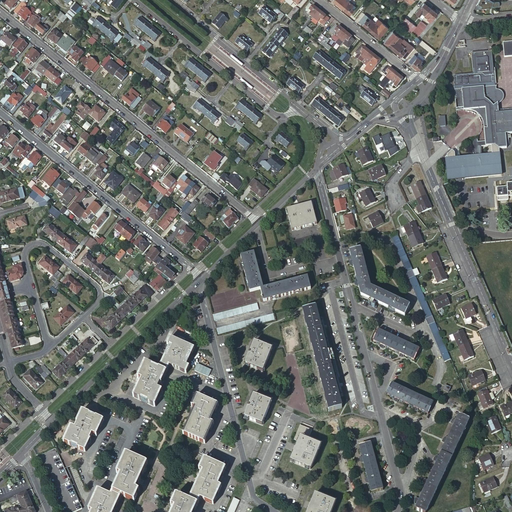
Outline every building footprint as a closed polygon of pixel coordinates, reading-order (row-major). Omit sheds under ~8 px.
[(19,0),(8,0),(5,5),(11,10),(14,7),(15,8),(17,5),(16,4),(19,0)] [(122,0),(115,0),(111,5),(117,10),(124,2),(122,0)] [(333,0),(344,8),(350,1),(348,0),(333,0)] [(91,5),(96,9),(98,11),(102,6),(97,1),(95,4),(93,2),(91,5)] [(350,1),(344,8),(351,14),(354,10),(352,8),(354,5),(350,1)] [(71,9),(77,15),(83,10),(76,3),(71,9)] [(88,3),(86,5),(87,6),(82,11),(85,14),(89,10),(87,9),(89,7),(94,11),(96,9),(91,5),(88,3)] [(425,16),(431,9),(424,3),(416,13),(419,15),(421,13),(425,16)] [(20,4),(14,12),(18,15),(24,8),(20,4)] [(296,6),(287,17),(291,20),(300,10),(296,6)] [(314,18),(319,11),(313,6),(309,10),(312,12),(310,14),(309,15),(313,17),(311,19),(312,20),(314,18)] [(264,7),(258,14),(269,23),(273,19),(273,20),(276,16),(264,7)] [(24,8),(18,15),(25,21),(31,13),(24,8)] [(284,16),(277,9),(275,11),(279,15),(277,17),(281,20),(284,16)] [(437,14),(431,9),(425,16),(428,18),(427,20),(430,22),(437,14)] [(319,11),(314,18),(318,22),(318,21),(324,26),(329,19),(319,11)] [(220,13),(212,23),(219,29),(225,21),(226,22),(228,19),(220,13)] [(60,19),(59,20),(64,23),(68,18),(64,14),(60,19)] [(359,21),(369,29),(375,22),(365,14),(359,21)] [(32,15),(30,17),(31,18),(28,22),(29,23),(29,24),(35,29),(41,22),(32,15)] [(146,33),(151,26),(141,17),(134,25),(137,27),(138,26),(146,33)] [(96,27),(104,33),(109,26),(99,18),(92,26),(95,28),(96,27)] [(406,18),(401,23),(411,31),(412,32),(417,26),(406,18)] [(309,19),(302,29),(303,30),(311,21),(309,19)] [(375,22),(369,29),(379,37),(387,28),(377,19),(375,22)] [(43,20),(36,29),(44,36),(49,29),(45,26),(45,27),(42,25),(45,21),(43,20)] [(412,32),(418,37),(427,26),(421,21),(417,26),(412,32)] [(335,31),(338,26),(336,24),(330,31),(335,36),(337,33),(335,31)] [(109,26),(104,33),(111,39),(110,40),(113,43),(120,35),(109,26)] [(161,34),(151,26),(146,33),(153,39),(152,40),(155,42),(161,34)] [(339,39),(345,32),(338,26),(335,31),(337,33),(335,36),(337,37),(339,39)] [(282,29),(272,40),(280,46),(289,35),(282,29)] [(48,38),(57,45),(63,37),(55,30),(48,38)] [(96,31),(91,37),(96,41),(101,35),(96,31)] [(352,37),(345,32),(339,39),(344,43),(343,44),(349,48),(355,41),(352,38),(352,37)] [(385,41),(395,50),(403,40),(393,32),(385,41)] [(10,48),(17,40),(7,33),(1,40),(1,41),(0,42),(0,43),(5,47),(7,45),(10,48)] [(322,34),(317,41),(327,49),(330,46),(328,44),(323,40),(325,37),(322,34)] [(63,37),(57,45),(62,50),(62,48),(68,53),(75,43),(65,35),(63,37)] [(242,35),(235,43),(247,52),(250,48),(251,49),(254,45),(242,35)] [(395,50),(402,55),(405,58),(415,46),(405,38),(403,40),(395,50)] [(27,45),(20,39),(13,47),(15,49),(13,52),(17,54),(19,52),(21,54),(27,45)] [(280,46),(272,40),(263,52),(270,58),(280,46)] [(511,41),(503,42),(504,57),(511,56),(511,41)] [(147,42),(143,46),(149,51),(153,46),(147,42)] [(78,43),(68,54),(73,58),(72,59),(77,63),(84,54),(77,48),(80,44),(78,43)] [(365,60),(371,53),(361,45),(355,52),(358,54),(356,57),(359,60),(361,57),(365,60)] [(32,49),(26,57),(28,59),(25,62),(29,65),(31,62),(33,64),(40,55),(32,49)] [(182,51),(173,54),(175,60),(179,59),(179,60),(185,58),(182,51)] [(313,58),(327,69),(333,62),(319,51),(313,58)] [(473,157),(496,154),(496,149),(499,149),(507,148),(506,134),(511,133),(511,112),(498,113),(497,104),(493,107),(492,106),(492,105),(491,104),(489,103),(488,102),(487,101),(485,99),(483,98),(481,97),(480,88),(476,88),(475,85),(496,83),(495,72),(493,72),(492,51),(471,53),(473,74),(454,75),(455,87),(454,87),(456,108),(465,108),(465,110),(466,110),(467,110),(468,110),(470,111),(472,111),(474,112),(475,113),(477,114),(478,115),(481,118),(481,119),(483,122),(483,124),(484,127),(485,142),(478,143),(477,137),(474,139),(473,140),(471,141),(472,150),(473,150),(473,157)] [(298,53),(294,57),(299,61),(302,56),(298,53)] [(365,60),(363,63),(368,67),(365,70),(370,75),(381,61),(371,53),(365,60)] [(409,62),(412,64),(418,57),(415,55),(409,62)] [(85,56),(80,62),(94,74),(101,66),(99,64),(100,63),(97,61),(96,62),(90,56),(88,59),(85,56)] [(418,57),(412,64),(419,69),(422,65),(420,63),(422,60),(418,57)] [(108,58),(101,66),(115,77),(115,76),(121,69),(108,58)] [(146,67),(154,74),(159,67),(149,58),(142,66),(145,69),(146,67)] [(196,74),(202,67),(191,58),(185,66),(187,68),(188,67),(196,74)] [(15,61),(8,69),(12,72),(16,66),(18,64),(15,61)] [(44,75),(51,67),(44,61),(37,69),(44,75)] [(333,62),(327,69),(340,80),(346,73),(333,62)] [(8,69),(4,66),(2,68),(8,73),(6,76),(9,79),(14,73),(12,72),(8,69)] [(386,73),(390,68),(387,66),(382,72),(387,77),(389,75),(386,73)] [(61,75),(51,67),(44,75),(50,80),(53,83),(54,83),(55,83),(59,77),(61,75)] [(159,67),(154,74),(161,80),(160,81),(163,83),(170,75),(159,67)] [(212,75),(202,67),(196,74),(203,80),(202,81),(205,83),(212,75)] [(391,81),(397,74),(390,68),(386,73),(389,75),(387,77),(391,81)] [(24,81),(31,72),(28,69),(25,73),(23,71),(18,77),(24,81)] [(128,74),(121,69),(115,76),(122,82),(128,74)] [(130,79),(134,81),(139,75),(135,72),(130,79)] [(21,84),(24,81),(18,77),(14,73),(9,79),(5,84),(10,88),(9,89),(13,92),(17,87),(11,82),(14,78),(21,84)] [(403,79),(397,74),(391,81),(395,84),(394,86),(396,88),(403,79)] [(181,85),(184,81),(180,77),(176,82),(181,85)] [(293,77),(287,84),(298,94),(301,90),(302,90),(305,87),(304,86),(306,84),(302,80),(299,83),(293,77)] [(496,86),(496,83),(475,85),(476,88),(480,88),(481,97),(483,98),(485,99),(487,101),(488,102),(489,103),(491,104),(492,105),(492,106),(493,107),(497,104),(498,103),(499,103),(500,103),(501,102),(502,102),(502,101),(503,100),(503,98),(503,97),(503,96),(503,95),(503,94),(502,93),(502,92),(501,92),(500,91),(498,91),(497,90),(496,90),(496,86)] [(33,89),(33,90),(35,92),(37,90),(45,96),(47,94),(37,85),(33,89)] [(23,94),(26,97),(33,90),(33,89),(30,86),(23,94)] [(66,87),(56,99),(62,104),(72,92),(66,87)] [(362,94),(360,96),(372,106),(375,102),(375,103),(378,99),(367,89),(362,94)] [(381,93),(386,97),(390,93),(384,89),(381,93)] [(131,90),(122,101),(133,110),(142,100),(138,97),(139,96),(131,90)] [(0,102),(4,105),(7,102),(8,100),(8,99),(11,96),(7,93),(0,102)] [(8,100),(7,102),(10,104),(11,103),(16,107),(23,97),(19,94),(17,97),(13,94),(8,100)] [(311,105),(325,116),(331,109),(317,98),(311,105)] [(197,109),(205,115),(211,108),(200,100),(194,108),(196,110),(197,109)] [(247,115),(252,108),(242,100),(235,108),(238,110),(239,109),(247,115)] [(20,111),(24,114),(25,114),(24,116),(28,119),(36,109),(28,102),(20,111)] [(150,102),(143,110),(153,118),(160,110),(150,102)] [(173,103),(168,108),(172,112),(177,106),(173,103)] [(76,115),(84,121),(89,114),(91,111),(83,104),(79,110),(80,110),(76,115)] [(105,114),(96,106),(91,111),(89,114),(98,122),(105,114)] [(49,116),(52,119),(59,110),(56,108),(49,116)] [(211,108),(205,115),(213,122),(212,123),(215,125),(221,117),(211,108)] [(263,117),(252,108),(247,115),(254,121),(253,123),(256,125),(263,117)] [(331,109),(325,116),(338,127),(344,120),(331,109)] [(59,110),(52,119),(54,121),(61,112),(59,110)] [(37,114),(31,122),(39,128),(47,119),(39,112),(37,114)] [(165,117),(157,127),(165,133),(171,127),(167,123),(168,122),(166,120),(168,119),(165,117)] [(235,122),(230,117),(226,122),(231,126),(232,125),(235,122)] [(72,121),(68,118),(62,125),(59,129),(65,133),(68,129),(66,127),(72,121)] [(348,118),(344,127),(351,129),(354,121),(348,118)] [(115,141),(125,129),(116,121),(109,129),(113,132),(107,140),(113,144),(115,141)] [(57,130),(58,131),(59,129),(62,125),(58,122),(52,129),(49,127),(44,133),(51,138),(56,132),(55,132),(57,130)] [(82,128),(87,131),(91,126),(87,122),(82,128)] [(182,125),(175,133),(186,142),(186,141),(187,143),(194,135),(182,125)] [(3,140),(9,133),(1,126),(0,127),(0,137),(3,140)] [(96,128),(90,135),(93,138),(99,131),(96,128)] [(282,132),(275,140),(278,142),(279,141),(287,148),(292,141),(282,132)] [(209,133),(206,137),(215,145),(218,140),(213,136),(209,133)] [(54,142),(61,147),(66,140),(64,138),(65,136),(64,134),(62,136),(60,135),(54,142)] [(242,134),(236,141),(244,148),(246,151),(253,143),(242,134)] [(395,148),(389,134),(380,138),(386,152),(395,148)] [(13,149),(19,141),(11,135),(3,145),(7,148),(9,145),(13,149)] [(66,140),(74,147),(72,149),(73,149),(77,144),(69,137),(66,140)] [(66,140),(61,147),(69,154),(73,149),(72,149),(74,147),(66,140)] [(132,142),(126,150),(134,156),(140,148),(132,142)] [(32,150),(28,147),(27,148),(25,147),(21,144),(13,154),(18,158),(19,157),(20,158),(22,156),(25,158),(32,150)] [(83,145),(77,151),(85,158),(91,151),(83,145)] [(373,161),(367,148),(357,152),(363,165),(373,161)] [(100,154),(93,149),(91,151),(85,158),(88,160),(91,163),(97,157),(98,157),(99,155),(100,154)] [(283,151),(280,154),(286,159),(287,158),(289,155),(283,151)] [(28,160),(26,158),(18,167),(22,169),(27,162),(28,161),(35,166),(42,158),(34,152),(28,160)] [(215,152),(205,164),(212,170),(222,159),(215,152)] [(149,158),(146,156),(144,154),(136,164),(142,169),(150,159),(149,158)] [(445,159),(446,168),(447,178),(465,176),(465,178),(488,176),(501,173),(500,170),(501,170),(500,154),(496,154),(473,157),(455,158),(451,159),(445,159)] [(91,163),(95,166),(97,164),(102,158),(99,155),(98,157),(97,157),(91,163)] [(96,175),(102,180),(108,172),(100,166),(107,157),(104,155),(102,158),(97,164),(100,166),(97,170),(99,171),(96,175)] [(168,163),(158,155),(154,159),(157,162),(152,167),(156,171),(158,169),(161,172),(168,163)] [(276,156),(269,164),(280,174),(287,165),(276,156)] [(4,158),(0,163),(0,164),(11,173),(12,174),(14,172),(8,166),(10,163),(4,158)] [(130,168),(135,172),(140,176),(142,173),(144,171),(139,167),(137,169),(134,167),(135,166),(133,165),(130,168)] [(333,182),(351,174),(348,167),(346,168),(344,165),(333,169),(334,171),(330,172),(331,174),(330,175),(333,182)] [(385,176),(381,166),(368,172),(372,181),(385,176)] [(59,175),(51,169),(43,179),(40,183),(47,189),(59,175)] [(114,173),(105,183),(114,191),(123,180),(114,173)] [(142,173),(140,176),(152,186),(155,184),(142,173)] [(224,173),(220,179),(225,183),(226,181),(237,191),(243,184),(231,175),(229,178),(224,173)] [(176,182),(169,177),(163,184),(170,190),(171,188),(176,182)] [(177,184),(176,182),(171,188),(175,192),(179,186),(182,188),(180,191),(183,194),(186,191),(192,183),(184,177),(177,184)] [(254,188),(253,190),(262,198),(269,190),(256,179),(251,185),(254,188)] [(35,183),(31,181),(27,186),(32,190),(36,193),(38,195),(43,198),(45,195),(33,186),(35,183)] [(160,183),(157,181),(155,184),(152,186),(161,193),(164,196),(167,193),(158,185),(160,183)] [(415,199),(425,195),(419,181),(409,185),(415,199)] [(63,195),(69,188),(63,183),(57,190),(63,195)] [(199,189),(192,183),(186,191),(193,197),(199,189)] [(129,185),(122,193),(134,203),(141,195),(129,185)] [(475,188),(476,195),(492,194),(491,186),(475,188)] [(25,197),(22,188),(13,190),(12,189),(4,191),(4,193),(0,194),(0,195),(2,203),(25,197)] [(73,192),(71,190),(69,188),(60,200),(62,202),(64,200),(69,204),(76,195),(78,193),(75,190),(73,192)] [(376,202),(369,189),(360,194),(366,207),(376,202)] [(87,194),(83,191),(80,194),(78,197),(73,202),(67,209),(79,219),(85,212),(77,205),(87,194)] [(164,196),(161,193),(156,200),(159,203),(164,196)] [(207,195),(202,202),(211,210),(217,203),(207,195)] [(425,195),(415,199),(418,207),(415,208),(417,213),(430,208),(425,195)] [(151,206),(142,199),(137,206),(145,213),(151,206)] [(335,205),(337,213),(347,211),(344,199),(335,202),(336,205),(335,205)] [(185,212),(188,215),(199,202),(195,200),(192,204),(185,212)] [(176,204),(183,210),(185,207),(178,201),(176,204)] [(101,208),(93,202),(85,212),(79,219),(75,224),(77,226),(82,219),(83,220),(84,218),(85,219),(91,212),(95,215),(101,208)] [(183,210),(185,212),(192,204),(189,202),(185,207),(183,210)] [(317,224),(312,202),(298,205),(298,204),(295,205),(296,206),(286,209),(292,230),(317,224)] [(157,205),(150,214),(151,215),(150,216),(156,221),(165,211),(157,205)] [(61,214),(52,206),(47,212),(57,219),(61,214)] [(165,232),(180,214),(172,208),(157,226),(165,232)] [(228,217),(223,222),(229,229),(239,221),(230,210),(227,213),(226,214),(228,217)] [(384,223),(378,212),(368,218),(373,228),(384,223)] [(184,213),(181,217),(189,223),(192,219),(184,213)] [(107,217),(103,214),(91,227),(95,230),(97,228),(98,228),(107,217)] [(352,215),(344,217),(345,222),(347,231),(355,228),(352,215)] [(26,225),(24,216),(7,221),(9,230),(26,225)] [(121,235),(127,227),(120,221),(120,222),(118,221),(116,223),(117,225),(114,229),(121,235)] [(403,227),(407,238),(418,233),(414,222),(403,227)] [(57,242),(63,235),(49,223),(48,225),(46,224),(41,230),(57,242)] [(185,226),(176,237),(186,245),(195,234),(185,226)] [(135,234),(127,227),(121,235),(129,241),(135,234)] [(213,240),(215,237),(206,230),(204,232),(213,240)] [(313,240),(311,233),(292,238),(293,245),(313,240)] [(401,241),(398,233),(391,236),(407,272),(413,270),(401,241)] [(418,233),(407,238),(412,248),(423,244),(418,233)] [(76,246),(63,235),(57,242),(71,254),(77,248),(75,247),(76,246)] [(88,239),(85,237),(80,244),(83,246),(88,239)] [(146,242),(139,237),(133,245),(142,253),(148,245),(145,243),(146,242)] [(200,237),(194,246),(202,252),(209,244),(200,237)] [(90,239),(84,246),(91,251),(96,244),(90,239)] [(159,253),(153,248),(145,256),(146,257),(144,259),(150,264),(152,261),(157,266),(158,265),(162,260),(157,256),(159,253)] [(370,288),(361,250),(350,253),(354,268),(358,285),(361,296),(380,305),(394,311),(405,317),(410,307),(370,288)] [(272,287),(264,289),(262,281),(263,281),(262,278),(261,279),(257,264),(259,264),(258,261),(256,261),(254,253),(241,257),(251,292),(261,290),(263,298),(262,299),(263,301),(264,301),(264,302),(311,290),(308,277),(298,280),(297,279),(295,279),(295,281),(274,286),(274,285),(271,285),(272,287)] [(426,257),(432,270),(441,266),(436,253),(426,257)] [(94,273),(100,265),(86,254),(86,255),(84,254),(79,260),(94,273)] [(39,264),(53,275),(57,270),(59,268),(45,256),(39,264)] [(159,265),(158,265),(157,266),(156,267),(162,273),(168,278),(172,281),(176,277),(166,269),(170,264),(167,262),(169,261),(165,258),(159,265)] [(23,273),(21,264),(11,267),(12,271),(3,274),(0,274),(0,285),(5,284),(20,280),(23,273)] [(114,276),(100,265),(94,273),(109,285),(114,279),(113,278),(114,276)] [(441,266),(432,270),(437,283),(447,279),(441,266)] [(134,272),(133,271),(130,269),(125,274),(128,278),(134,272)] [(57,280),(62,274),(57,270),(53,275),(50,279),(55,282),(57,280)] [(139,278),(134,272),(128,278),(133,283),(139,278)] [(162,273),(149,285),(152,287),(153,286),(157,291),(166,283),(165,281),(168,278),(162,273)] [(82,287),(68,275),(66,279),(64,277),(61,282),(77,294),(82,287)] [(427,319),(433,317),(424,295),(416,276),(409,279),(427,319)] [(55,282),(52,286),(57,291),(62,284),(57,280),(55,282)] [(131,297),(138,305),(147,296),(149,298),(154,293),(148,287),(148,288),(145,285),(131,297)] [(52,286),(49,290),(55,295),(58,292),(57,291),(52,286)] [(120,286),(114,291),(118,295),(123,289),(120,286)] [(10,301),(7,292),(0,293),(0,303),(10,301)] [(449,305),(445,295),(431,301),(436,311),(449,305)] [(125,317),(138,305),(131,297),(118,310),(125,317)] [(12,300),(10,301),(0,303),(3,313),(14,309),(12,300)] [(259,310),(257,304),(213,315),(215,321),(259,310)] [(476,315),(471,305),(461,309),(467,324),(472,322),(470,318),(476,315)] [(74,313),(67,306),(54,319),(61,326),(74,313)] [(318,317),(316,306),(303,310),(329,411),(342,407),(339,399),(339,396),(337,391),(334,379),(334,377),(332,372),(329,360),(329,358),(327,352),(326,346),(325,342),(323,337),(320,325),(320,323),(318,317)] [(14,309),(3,313),(5,322),(17,318),(14,309)] [(125,317),(118,310),(105,321),(106,322),(102,326),(108,332),(125,317)] [(216,329),(218,335),(275,320),(273,314),(216,329)] [(17,318),(5,322),(6,324),(8,331),(19,328),(17,318)] [(448,352),(436,323),(435,323),(429,325),(445,363),(451,360),(448,352)] [(19,328),(8,331),(10,340),(22,337),(19,328)] [(420,351),(378,331),(373,341),(415,361),(420,351)] [(452,335),(458,348),(468,344),(462,331),(452,335)] [(73,335),(69,338),(74,343),(78,340),(73,335)] [(88,338),(78,347),(85,354),(95,345),(98,342),(93,336),(89,340),(88,338)] [(24,345),(22,337),(10,340),(12,349),(24,345)] [(195,349),(171,338),(168,345),(170,346),(159,370),(145,363),(138,378),(143,380),(140,386),(139,386),(133,397),(155,408),(163,392),(158,389),(169,366),(187,374),(190,368),(187,367),(195,349)] [(272,350),(254,342),(250,353),(252,353),(251,356),(249,355),(245,365),(263,373),(272,350)] [(468,344),(458,348),(463,361),(473,357),(468,344)] [(72,367),(85,354),(78,347),(65,359),(72,367)] [(62,349),(58,352),(63,357),(67,354),(62,349)] [(59,379),(72,367),(65,359),(53,372),(54,373),(53,373),(55,374),(59,379)] [(44,373),(48,377),(52,374),(44,365),(41,369),(44,373)] [(41,369),(38,366),(35,369),(41,376),(41,375),(44,373),(41,369)] [(43,383),(31,370),(24,377),(36,390),(43,383)] [(486,381),(482,371),(468,377),(472,387),(486,381)] [(433,404),(392,385),(387,395),(397,400),(401,401),(414,408),(418,410),(428,415),(433,404)] [(22,403),(9,388),(5,391),(6,393),(3,396),(15,409),(22,403)] [(483,409),(484,408),(493,405),(491,401),(493,400),(494,399),(491,394),(489,395),(487,391),(477,395),(483,409)] [(272,403),(254,395),(250,405),(251,406),(250,409),(249,408),(244,418),(262,426),(272,403)] [(216,406),(194,396),(190,406),(192,407),(181,433),(204,444),(212,424),(209,423),(216,406)] [(511,414),(511,402),(501,407),(505,417),(506,417),(510,415),(511,414)] [(103,421),(83,411),(75,428),(71,426),(64,442),(85,451),(92,435),(96,437),(103,421)] [(426,511),(469,421),(459,416),(416,510),(419,511),(426,511)] [(501,430),(495,417),(485,421),(491,434),(501,430)] [(0,420),(0,433),(9,425),(3,418),(0,420)] [(311,429),(299,424),(293,439),(298,441),(290,460),(311,469),(320,445),(307,440),(311,429)] [(383,490),(370,443),(360,446),(372,493),(383,490)] [(61,511),(76,511),(83,509),(56,449),(38,457),(61,511)] [(149,465),(125,454),(116,473),(120,475),(110,496),(98,491),(89,510),(92,511),(115,511),(122,497),(136,503),(140,492),(137,491),(149,465)] [(494,465),(489,455),(479,459),(483,470),(494,465)] [(217,485),(225,469),(202,458),(197,469),(200,471),(187,500),(180,497),(181,496),(178,494),(177,496),(174,495),(170,505),(173,506),(170,511),(193,511),(200,499),(212,505),(220,487),(217,485)] [(498,487),(493,478),(480,484),(484,493),(498,487)] [(4,511),(35,511),(33,508),(26,492),(10,499),(12,504),(19,501),(22,508),(4,510),(4,511)] [(331,511),(336,503),(316,494),(308,511),(331,511)] [(508,508),(511,506),(507,496),(503,498),(508,508)] [(234,511),(238,502),(232,499),(227,511),(234,511)]
